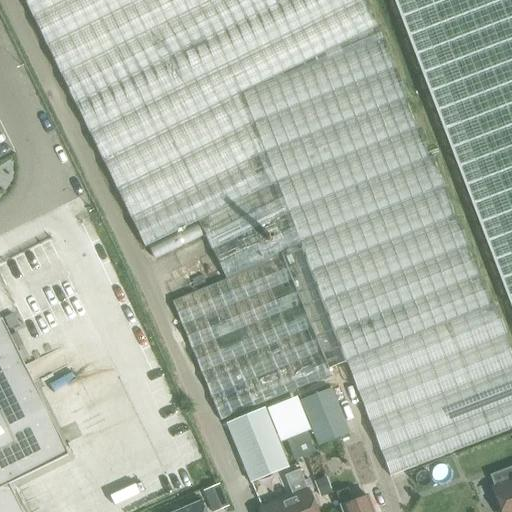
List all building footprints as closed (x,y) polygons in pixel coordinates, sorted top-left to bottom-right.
[(22,0),(144,250),(196,224),(278,184),(304,248),(281,258),(326,371),(346,363),(390,476),(511,429),(511,351),(495,308),(491,309),(434,159),(429,161),(383,41),(381,41),(363,0),(22,0)] [(511,0),(396,0),(511,302),(511,0)] [(278,184),(196,224),(226,281),(281,258),(304,248),(278,184)] [(226,281),(172,304),(220,423),(329,377),(326,371),(281,258),(226,281)] [(12,315),(4,319),(9,330),(18,326),(12,315)] [(0,489),(8,486),(67,456),(0,320),(0,489)] [(319,447),(349,435),(331,390),(301,403),(319,447)] [(250,484),(286,469),(263,410),(226,425),(250,484)] [(293,462),(312,455),(304,436),(285,444),(293,462)] [(511,511),(511,467),(489,477),(493,488),(491,489),(499,511),(511,511)] [(260,511),(316,511),(300,471),(285,478),(293,497),(260,511)] [(326,478),(314,483),(320,499),(332,494),(326,478)] [(8,486),(0,489),(0,511),(20,511),(8,486)] [(204,492),(212,511),(215,511),(226,508),(218,486),(204,492)] [(341,511),(371,511),(366,496),(351,501),(347,491),(335,496),(341,511)] [(206,511),(202,502),(179,511),(206,511)]
